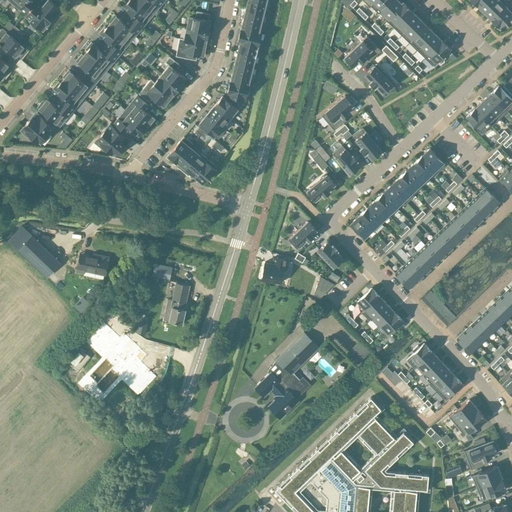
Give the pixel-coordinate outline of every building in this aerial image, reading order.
[(29,0),(11,0),(10,1),(25,13),(33,3),(29,0)] [(34,4),(25,16),(43,31),(51,21),(49,20),(59,8),(50,0),(47,0),(40,9),(34,4)] [(134,15),(130,20),(141,28),(152,15),(134,0),(125,0),(122,5),(134,15)] [(134,0),(152,15),(164,1),(162,0),(134,0)] [(266,4),(249,0),(247,0),(246,8),(264,13),(266,4)] [(378,12),(389,0),(374,0),(371,4),(378,12)] [(386,20),(403,2),(401,3),(398,0),(389,0),(378,12),(385,19),(386,20)] [(484,12),(495,0),(481,0),(477,5),(484,12)] [(491,19),(507,3),(504,0),(495,0),(484,12),(491,19)] [(394,27),(411,10),(403,2),(386,20),(394,27)] [(511,13),(511,7),(507,3),(491,19),(499,26),(507,19),(508,20),(511,16),(511,13)] [(246,8),(243,17),(262,21),(264,13),(246,8)] [(186,27),(208,31),(210,20),(208,19),(210,13),(196,10),(195,17),(189,15),(186,27)] [(401,35),(418,17),(411,10),(394,27),(401,35)] [(129,42),(141,28),(130,20),(127,24),(114,14),(109,21),(110,22),(108,25),(129,42)] [(262,21),(243,17),(241,25),(262,30),(260,29),(262,21)] [(409,42),(426,25),(418,17),(401,35),(409,42)] [(129,42),(108,25),(106,27),(104,26),(99,32),(111,43),(107,47),(118,56),(129,42)] [(239,34),(260,39),(262,30),(241,25),(239,34)] [(417,50),(434,32),(426,25),(409,42),(417,50)] [(206,43),(208,31),(186,27),(184,38),(179,37),(179,38),(206,43)] [(2,28),(0,30),(0,50),(1,51),(4,46),(17,57),(22,50),(21,49),(23,46),(2,28)] [(424,57),(441,40),(434,32),(417,50),(424,57)] [(237,42),(257,47),(260,39),(239,34),(237,42)] [(359,61),(360,62),(365,57),(369,61),(380,50),(367,35),(344,56),(353,66),(359,61)] [(206,43),(179,38),(175,56),(196,60),(197,53),(203,55),(206,43)] [(450,48),(441,40),(424,57),(432,65),(440,57),(442,59),(447,54),(445,52),(450,48)] [(118,56),(107,47),(104,52),(91,42),(86,48),(87,50),(85,52),(106,70),(118,56)] [(255,56),(257,47),(237,42),(237,43),(239,43),(237,51),(255,56)] [(0,73),(2,71),(4,73),(9,66),(0,58),(0,51),(1,51),(0,50),(0,73)] [(235,60),(253,64),(255,56),(237,51),(235,60)] [(106,70),(85,52),(83,55),(81,54),(76,60),(88,70),(84,75),(95,84),(106,70)] [(180,64),(169,56),(165,61),(169,65),(162,73),(178,87),(186,78),(176,69),(180,64)] [(233,69),(251,73),(253,64),(235,60),(233,69)] [(375,65),(365,74),(367,76),(368,77),(370,80),(369,81),(371,83),(375,87),(376,86),(376,85),(377,87),(382,92),(385,95),(387,94),(393,88),(395,86),(391,83),(386,77),(388,75),(382,69),(380,71),(375,65)] [(83,98),(95,84),(84,75),(81,80),(68,69),(63,76),(64,77),(62,80),(83,98)] [(249,81),(251,73),(233,69),(231,77),(249,81)] [(178,87),(162,73),(154,82),(150,78),(150,79),(171,96),(178,87)] [(249,81),(231,77),(229,86),(247,90),(249,81)] [(153,97),(163,105),(171,96),(150,79),(138,93),(149,102),(153,97)] [(83,98),(62,80),(60,82),(58,81),(53,88),(65,98),(61,103),(72,111),(83,98)] [(511,105),(511,99),(498,85),(490,93),(507,110),(511,105)] [(245,99),(247,90),(229,86),(227,95),(245,99)] [(507,110),(490,93),(482,100),(499,118),(507,110)] [(137,94),(125,109),(147,126),(149,124),(150,125),(156,118),(143,108),(148,103),(137,94)] [(326,110),(321,114),(329,124),(334,130),(346,120),(343,116),(348,111),(347,110),(353,105),(352,103),(353,102),(347,95),(346,96),(345,95),(326,110)] [(222,96),(215,105),(231,119),(231,118),(230,117),(237,108),(222,96)] [(72,111),(61,103),(57,107),(47,98),(44,101),(43,100),(37,107),(60,126),(72,111)] [(96,100),(92,105),(98,110),(102,104),(96,100)] [(499,118),(482,100),(475,108),(491,125),(499,118)] [(92,105),(88,110),(93,115),(98,110),(92,105)] [(231,119),(215,105),(207,114),(226,129),(226,128),(224,127),(231,119)] [(491,125),(475,108),(466,115),(483,133),(491,125)] [(125,109),(114,123),(124,131),(128,126),(139,135),(147,126),(125,109)] [(40,143),(54,127),(39,114),(34,120),(31,117),(21,130),(27,136),(29,134),(40,143)] [(226,129),(207,114),(200,123),(218,138),(226,129)] [(116,156),(125,145),(122,143),(127,137),(110,123),(94,142),(102,148),(104,146),(116,156)] [(349,129),(345,124),(338,129),(341,132),(342,134),(349,129)] [(352,135),(362,146),(360,147),(365,153),(367,152),(372,158),(381,149),(362,127),(352,135)] [(504,139),(509,134),(504,129),(500,134),(501,135),(504,139)] [(177,161),(192,143),(184,136),(168,154),(177,161)] [(185,168),(198,153),(190,147),(193,143),(192,143),(177,161),(185,168)] [(320,144),(315,149),(318,153),(324,148),(320,144)] [(332,153),(349,173),(359,165),(356,161),(357,160),(352,154),(351,155),(342,144),(332,153)] [(430,147),(421,155),(435,169),(443,161),(430,147)] [(194,175),(207,158),(205,160),(198,153),(185,168),(194,175)] [(313,157),(322,169),(328,165),(318,153),(313,157)] [(435,169),(421,155),(414,163),(427,177),(435,169)] [(194,175),(202,182),(216,166),(207,158),(194,175)] [(427,177),(414,163),(406,170),(419,184),(427,177)] [(511,173),(506,168),(498,175),(511,189),(511,173)] [(419,184),(406,170),(398,178),(411,192),(419,184)] [(56,179),(57,177),(52,173),(47,181),(52,184),(56,179)] [(305,191),(314,201),(322,194),(323,195),(330,190),(328,189),(334,184),(326,174),(305,191)] [(411,192),(398,178),(390,185),(403,199),(411,192)] [(403,199),(390,185),(382,192),(396,206),(403,199)] [(478,195),(491,209),(499,202),(485,188),(478,195)] [(396,206),(382,192),(375,200),(388,214),(396,206)] [(484,216),(491,209),(478,195),(470,202),(484,216)] [(388,214),(375,200),(367,207),(380,221),(388,214)] [(476,223),(484,216),(470,202),(463,209),(476,223)] [(380,221),(367,207),(359,215),(372,229),(380,221)] [(469,230),(476,223),(463,209),(455,216),(469,230)] [(364,237),(372,229),(359,215),(351,223),(364,237)] [(461,237),(469,230),(455,216),(448,223),(461,237)] [(288,239),(297,248),(307,239),(308,240),(313,235),(312,233),(316,230),(307,220),(288,239)] [(454,245),(461,237),(448,223),(440,230),(454,245)] [(8,239),(12,243),(47,277),(53,283),(58,278),(51,272),(61,262),(26,228),(22,225),(8,239)] [(446,252),(454,245),(440,230),(433,237),(446,252)] [(439,259),(446,252),(433,237),(425,245),(439,259)] [(331,245),(327,241),(318,250),(323,256),(321,257),(326,262),(328,261),(333,266),(342,257),(336,251),(338,250),(332,244),(331,245)] [(431,266),(439,259),(425,245),(418,252),(431,266)] [(424,273),(431,266),(418,252),(410,259),(424,273)] [(83,272),(84,270),(105,274),(109,256),(99,254),(98,257),(80,253),(76,271),(83,272)] [(286,266),(287,259),(274,256),(273,262),(265,261),(262,279),(281,282),(284,266),(286,266)] [(416,280),(424,273),(410,259),(403,266),(416,280)] [(152,274),(170,278),(172,266),(155,262),(152,274)] [(416,280),(403,266),(395,273),(409,287),(416,280)] [(320,275),(314,294),(321,296),(334,283),(320,275)] [(176,282),(172,299),(186,302),(190,285),(176,282)] [(361,312),(379,295),(371,287),(357,300),(365,308),(361,311),(361,312)] [(511,290),(510,288),(502,295),(511,305),(511,290)] [(369,320),(387,303),(379,295),(361,312),(369,320)] [(511,305),(502,295),(495,302),(508,317),(511,312),(511,305)] [(168,298),(163,319),(169,320),(182,323),(185,308),(184,308),(186,302),(172,299),(168,298)] [(501,324),(508,317),(495,302),(487,310),(501,324)] [(325,303),(319,309),(323,313),(324,312),(330,318),(335,313),(325,303)] [(376,328),(394,311),(387,303),(369,320),(371,318),(378,326),(376,327),(376,328)] [(493,331),(501,324),(487,310),(480,317),(493,331)] [(402,319),(394,311),(376,328),(384,336),(392,328),(394,330),(399,325),(397,323),(402,319)] [(486,338),(493,331),(480,317),(472,324),(486,338)] [(103,323),(86,341),(94,348),(98,343),(112,357),(129,339),(121,332),(117,337),(103,323)] [(136,331),(145,333),(147,325),(138,323),(136,331)] [(472,324),(465,331),(478,345),(486,338),(472,324)] [(478,345),(465,331),(457,338),(471,352),(478,345)] [(271,372),(256,387),(264,395),(270,388),(279,396),(269,405),(280,416),(297,400),(296,398),(310,384),(302,376),(299,379),(293,373),(319,347),(303,332),(275,359),(268,369),(271,372)] [(359,340),(347,353),(358,364),(370,351),(359,340)] [(406,359),(414,367),(431,350),(424,342),(419,346),(417,345),(412,350),(414,351),(406,359)] [(135,350),(119,367),(134,381),(130,385),(137,392),(153,374),(139,361),(143,356),(135,350)] [(423,373),(439,358),(431,350),(414,367),(414,368),(416,366),(423,373)] [(496,360),(499,364),(504,359),(501,355),(496,360)] [(429,383),(446,366),(439,358),(423,373),(430,381),(428,383),(429,383)] [(496,360),(490,365),(493,369),(499,364),(496,360)] [(429,383),(436,391),(454,374),(446,366),(429,383)] [(511,392),(511,376),(507,371),(499,379),(511,392)] [(461,382),(454,374),(436,391),(444,399),(452,391),(453,392),(458,387),(457,386),(461,382)] [(55,395),(53,394),(48,388),(46,387),(37,378),(2,415),(0,416),(1,417),(5,421),(15,431),(18,433),(55,395)] [(427,488),(428,476),(428,474),(386,470),(384,469),(413,441),(403,430),(396,437),(389,430),(391,429),(382,419),(380,421),(373,414),(381,407),(371,396),(274,489),(285,499),(286,498),(288,499),(286,501),(296,511),(414,511),(415,510),(417,510),(418,497),(416,497),(417,487),(427,488)] [(449,416),(456,425),(477,408),(469,399),(449,416)] [(477,408),(456,425),(464,435),(485,418),(477,408)] [(435,431),(430,427),(426,431),(430,436),(435,431)] [(496,449),(497,449),(494,441),(493,441),(492,439),(485,442),(483,437),(473,441),(474,446),(464,450),(471,469),(485,463),(484,458),(490,456),(490,454),(497,451),(496,449)] [(476,486),(501,477),(501,475),(502,475),(499,467),(498,467),(497,465),(472,475),(476,486)] [(502,478),(501,477),(476,486),(481,498),(506,488),(505,486),(506,486),(503,478),(502,478)] [(475,511),(509,511),(507,505),(506,505),(505,503),(498,506),(497,504),(490,507),(488,502),(474,507),(475,511)]
